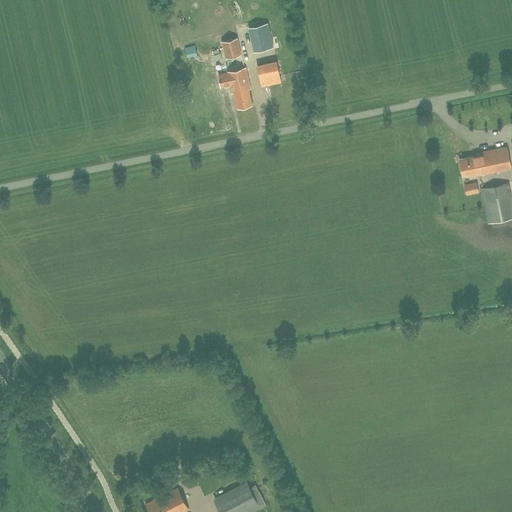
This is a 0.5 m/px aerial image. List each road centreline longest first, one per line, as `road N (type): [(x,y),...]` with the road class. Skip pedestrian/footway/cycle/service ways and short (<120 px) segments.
road 1 (unclassified): [(0,188),(511,83)]
road 2 (primary): [(93,511),(5,371)]
